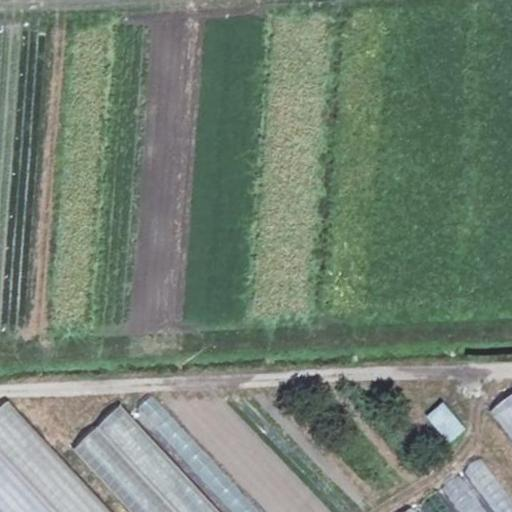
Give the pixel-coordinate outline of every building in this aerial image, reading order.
[(511,395),(495,407),(511,432),(511,395)] [(164,442),(181,428),(154,396),(137,409),(164,442)] [(0,411),(0,511),(109,511),(13,400),(0,411)] [(217,511),(122,407),(74,450),(130,511),(217,511)] [(444,407),(430,418),(450,442),(463,430),(444,407)] [(511,511),(511,500),(497,480),(477,494),(486,506),(478,511),(511,511)]
